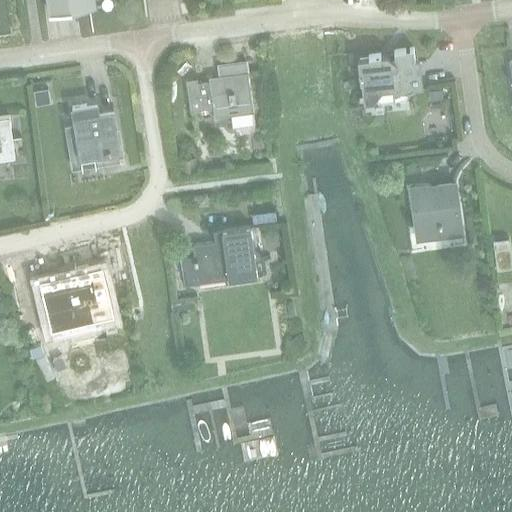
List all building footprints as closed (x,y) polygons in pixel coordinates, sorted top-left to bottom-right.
[(46,0),(49,13),(61,11),(61,12),(71,10),(71,11),(90,8),(89,0),(46,0)] [(369,57),(360,58),(361,68),(359,69),(360,80),(363,80),(365,96),(374,94),(377,97),(378,102),(394,100),(394,101),(403,100),(408,93),(407,89),(411,89),(414,84),(420,83),(417,60),(415,61),(413,48),(394,51),(394,54),(381,56),(380,53),(369,55),(369,57)] [(197,78),(195,78),(198,93),(188,95),(190,110),(212,107),(214,115),(233,113),(234,125),(256,122),(248,62),(220,65),(222,79),(197,82),(197,78)] [(47,87),(33,90),(36,105),(50,102),(47,87)] [(441,88),(427,90),(428,98),(442,96),(441,88)] [(113,109),(98,111),(96,100),(70,105),(73,122),(66,124),(72,164),(108,158),(107,157),(120,154),(113,109)] [(0,148),(9,147),(7,136),(12,135),(9,113),(0,114),(0,148)] [(196,158),(178,160),(180,173),(198,171),(196,158)] [(461,232),(455,182),(411,188),(417,237),(461,232)] [(194,255),(180,257),(184,284),(198,282),(198,276),(223,273),(224,279),(249,275),(257,274),(254,257),(262,255),(261,244),(253,245),(250,225),(213,230),(214,240),(192,243),(194,255)] [(508,237),(492,239),(496,269),(511,266),(508,237)] [(90,304),(106,300),(98,267),(40,280),(50,323),(92,313),(90,304)] [(511,287),(501,289),(504,310),(511,309),(511,287)]
